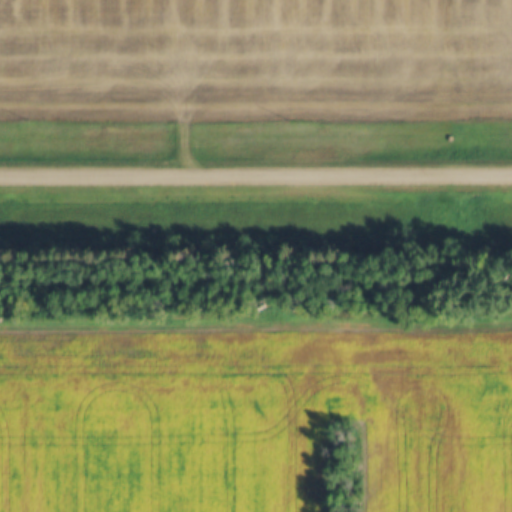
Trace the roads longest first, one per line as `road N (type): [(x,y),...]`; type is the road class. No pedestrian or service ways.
road 1 (track): [(511,89),(0,93)]
road 2 (residential): [(511,174),(0,175)]
